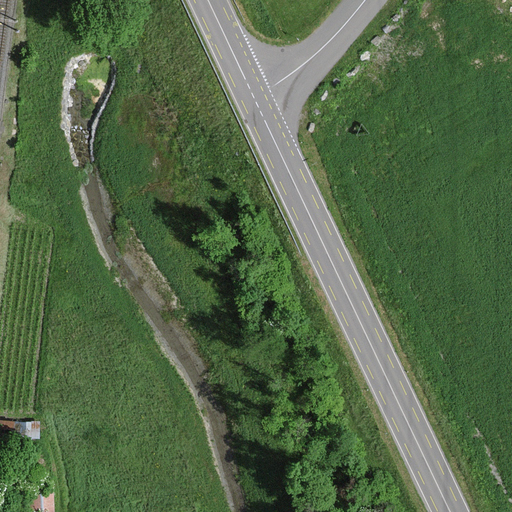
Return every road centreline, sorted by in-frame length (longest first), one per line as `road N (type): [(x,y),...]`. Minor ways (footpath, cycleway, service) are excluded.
road 1 (primary): [(253,94),(450,511)]
road 2 (unclassified): [(253,94),(315,54),(365,0)]
